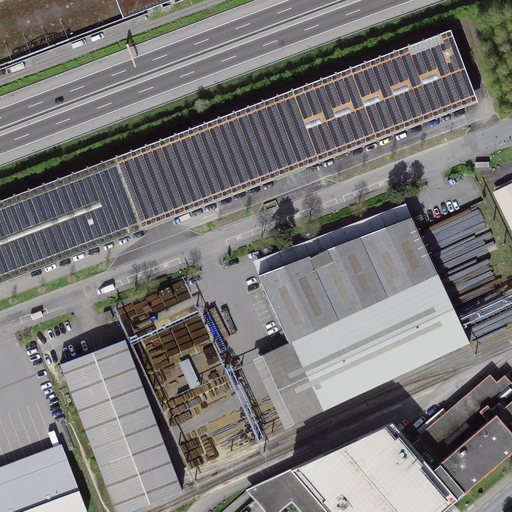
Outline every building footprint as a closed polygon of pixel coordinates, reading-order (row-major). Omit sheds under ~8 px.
[(0,0),(0,67),(181,0),(0,0)] [(451,30),(0,200),(0,283),(478,103),(451,30)] [(511,177),(495,186),(496,189),(493,190),(511,229),(511,177)] [(410,212),(406,200),(253,258),(257,272),(288,339),(252,355),(284,425),(471,342),(412,212),(410,212)] [(179,479),(125,335),(60,359),(117,511),(122,511),(183,489),(179,479)] [(291,466),(245,487),(266,511),(276,511),(291,500),(301,511),(439,511),(511,449),(511,378),(511,379),(505,372),(497,378),(490,371),(446,409),(442,407),(417,429),(421,434),(414,439),(392,414),(387,417),(387,416),(290,462),(291,466)] [(87,511),(56,442),(0,466),(0,511),(87,511)]
